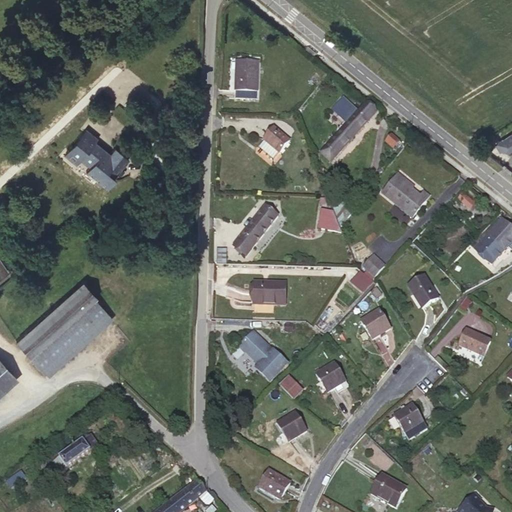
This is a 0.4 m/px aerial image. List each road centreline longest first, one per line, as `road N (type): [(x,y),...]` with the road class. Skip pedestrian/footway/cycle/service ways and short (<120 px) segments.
road 1 (unclassified): [(213,0),(195,402),(207,475),(240,511)]
road 2 (secondary): [(271,0),(511,193)]
road 3 (unknown): [(201,440),(100,377),(62,375),(32,392)]
road 4 (residential): [(302,511),(364,415),(417,367)]
